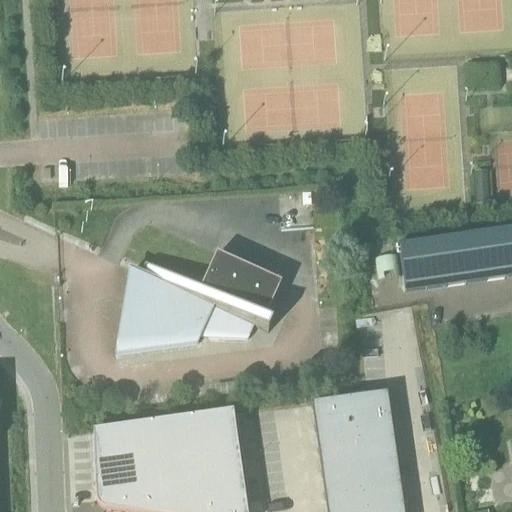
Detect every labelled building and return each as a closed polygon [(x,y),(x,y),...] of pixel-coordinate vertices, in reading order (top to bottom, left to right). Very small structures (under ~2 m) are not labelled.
[(485,176),(474,177),(476,209),(488,208),(485,176)] [(511,228),(398,245),(405,295),(511,278),(511,228)] [(273,296),(211,268),(200,293),(145,268),(141,277),(132,273),(119,355),(115,355),(115,357),(198,347),(200,340),(248,343),(254,329),(268,335),(272,326),(262,321),(273,296)] [(349,402),(352,425),(389,421),(386,398),(349,402)] [(311,407),(314,429),(352,425),(349,402),(311,407)] [(245,511),(231,415),(93,435),(96,500),(98,504),(101,507),(109,510),(120,511),(245,511)] [(389,421),(352,425),(355,448),(392,443),(389,421)] [(352,425),(314,429),(317,452),(355,448),(352,425)] [(392,443),(355,448),(358,471),(395,466),(392,443)] [(358,471),(355,448),(317,452),(320,475),(358,471)] [(395,466),(358,471),(361,494),(399,488),(395,466)] [(361,494),(358,471),(320,475),(323,500),(361,494)] [(399,488),(361,494),(363,511),(392,511),(402,511),(399,488)] [(363,511),(361,494),(323,500),(324,511),(363,511)]
